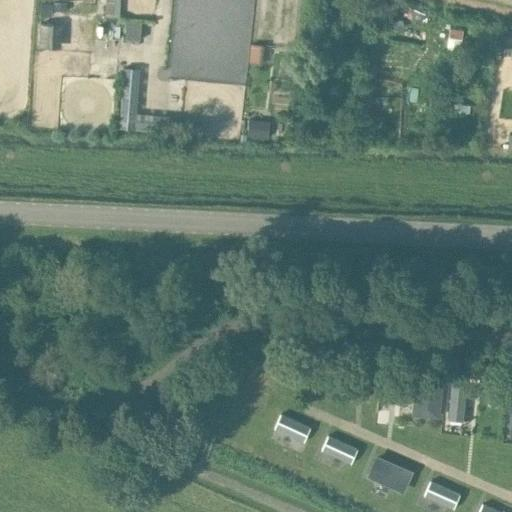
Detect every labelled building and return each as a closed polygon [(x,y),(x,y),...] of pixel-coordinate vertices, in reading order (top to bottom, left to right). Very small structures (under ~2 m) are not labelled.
[(256,18),(254,42),(266,43),(268,19),(256,18)] [(449,27),(448,37),(460,39),(461,29),(449,27)] [(476,27),(472,51),(484,52),(488,28),(476,27)] [(447,38),(444,54),(456,56),(459,40),(447,38)] [(501,39),(499,53),(510,54),(511,40),(501,39)] [(137,69),(122,68),(117,128),(132,130),(137,69)] [(172,117),(136,114),(135,130),(171,134),(172,117)] [(248,120),(247,136),(266,138),(267,128),(257,127),(258,121),(248,120)]
